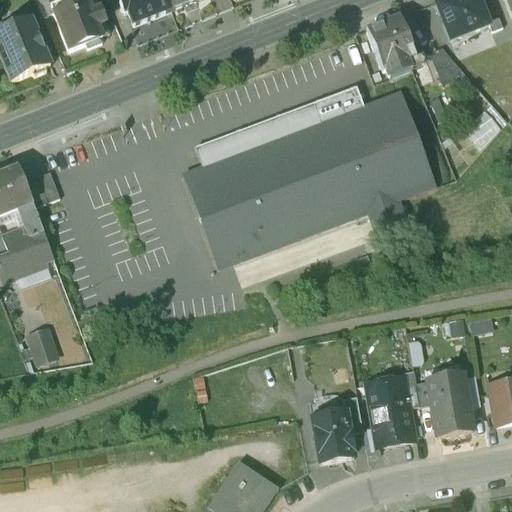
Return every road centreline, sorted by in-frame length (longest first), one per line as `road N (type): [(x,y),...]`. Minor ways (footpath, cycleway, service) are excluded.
road 1 (residential): [(355,0),(0,139)]
road 2 (residential): [(319,511),(378,487),(511,463)]
